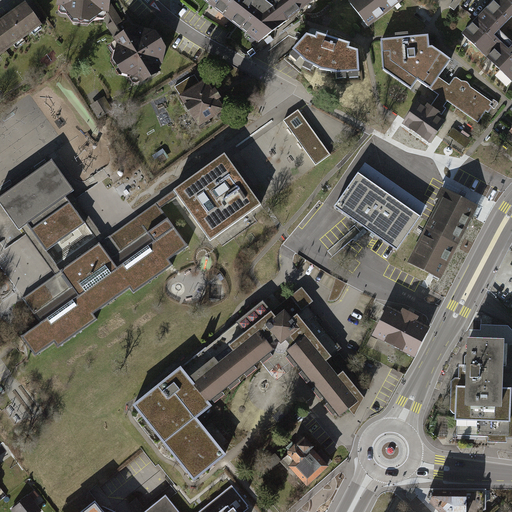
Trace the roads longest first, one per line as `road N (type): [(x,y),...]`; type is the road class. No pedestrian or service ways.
road 1 (tertiary): [(398,426),(511,210)]
road 2 (residential): [(148,0),(194,36),(287,87),(259,108)]
